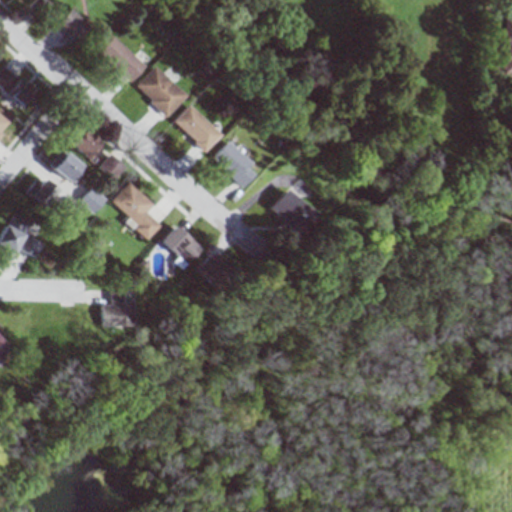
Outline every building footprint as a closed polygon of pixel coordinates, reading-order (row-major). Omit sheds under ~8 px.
[(55,23),(73,41),(88,26),(70,8),(55,23)] [(97,51),(127,81),(142,65),(112,36),(97,51)] [(36,92),(3,65),(0,68),(0,90),(22,108),(36,92)] [(163,116),(184,95),(153,65),(132,87),(163,116)] [(217,135),(187,105),(171,121),(202,151),(217,135)] [(99,142),(83,128),(69,144),(85,158),(99,142)] [(209,158),(233,182),(250,166),(225,141),(209,158)] [(49,165),(68,182),(82,167),(63,150),(49,165)] [(57,188),(35,175),(24,194),(46,207),(57,188)] [(151,203),(127,181),(107,204),(146,239),(158,225),(144,211),(151,203)] [(78,201),(92,213),(104,199),(90,187),(78,201)] [(290,236),(310,217),(282,188),(262,209),(290,236)] [(79,208),(70,197),(57,208),(67,219),(79,208)] [(14,248),(35,258),(43,241),(27,233),(32,221),(9,210),(0,228),(0,249),(11,255),(14,248)] [(197,246),(173,226),(158,243),(181,264),(197,246)] [(188,270),(205,286),(222,268),(205,252),(188,270)] [(107,304),(98,304),(98,327),(128,327),(128,291),(107,291),(107,304)] [(74,324),(29,324),(29,359),(50,359),(50,345),(74,345),(74,324)]
